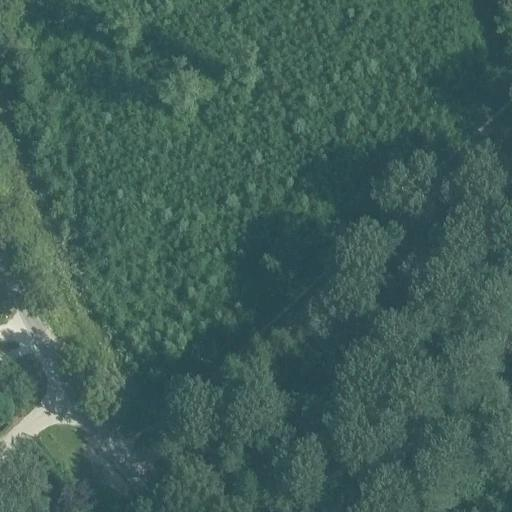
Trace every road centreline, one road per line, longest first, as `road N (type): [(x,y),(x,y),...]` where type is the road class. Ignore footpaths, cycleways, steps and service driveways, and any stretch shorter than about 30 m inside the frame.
road 1 (track): [(131,470),(511,124)]
road 2 (tertiary): [(167,511),(96,431),(28,323),(0,255)]
